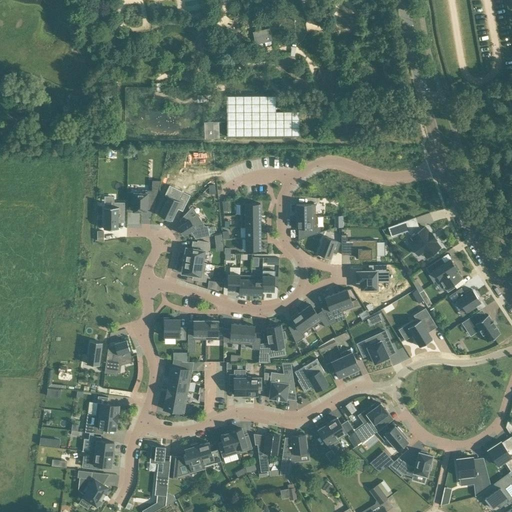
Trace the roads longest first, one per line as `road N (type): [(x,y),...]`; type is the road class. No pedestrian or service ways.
road 1 (residential): [(390,386),(363,388),(289,421),(239,409),(180,429),(142,424)]
road 2 (residential): [(390,386),(417,430),(449,444),(484,435),(511,387)]
road 3 (tertiary): [(441,162),(401,0)]
road 4 (tertiary): [(511,300),(441,162)]
road 5 (residential): [(295,295),(246,310),(146,286)]
road 6 (residential): [(441,162),(399,177),(326,161),(297,177)]
road 7 (residential): [(142,424),(153,366),(141,333),(146,286)]
road 8 (residential): [(511,350),(468,362),(417,362),(390,386)]
